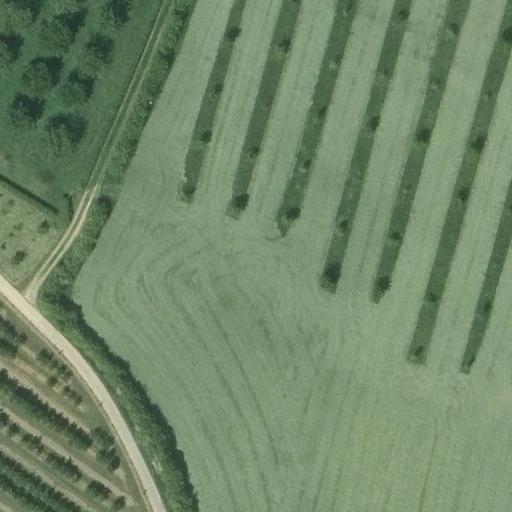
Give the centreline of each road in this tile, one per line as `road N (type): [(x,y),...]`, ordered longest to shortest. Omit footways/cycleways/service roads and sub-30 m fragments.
road 1 (track): [(24,310),(173,0)]
road 2 (unclassified): [(157,511),(109,407),(0,285)]
